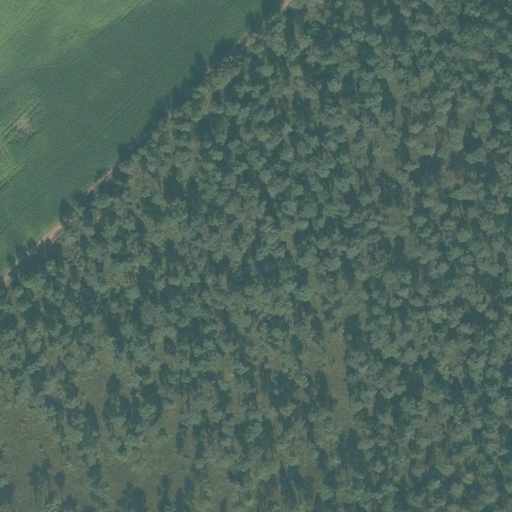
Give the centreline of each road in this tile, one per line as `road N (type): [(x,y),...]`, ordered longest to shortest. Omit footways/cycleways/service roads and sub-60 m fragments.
road 1 (track): [(412,511),(218,66)]
road 2 (track): [(0,283),(285,0)]
